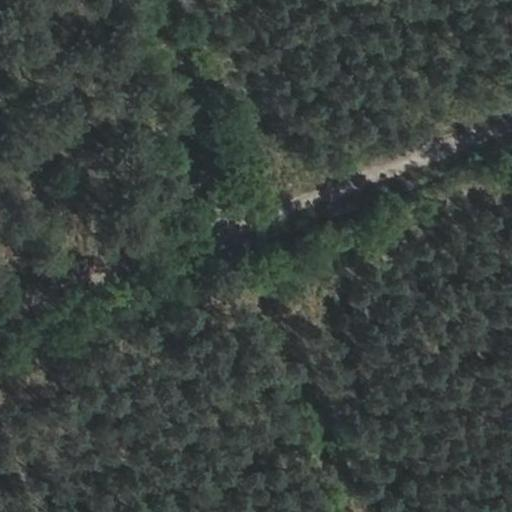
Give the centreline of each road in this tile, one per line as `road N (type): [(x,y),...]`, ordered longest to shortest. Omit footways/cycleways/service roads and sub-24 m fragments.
road 1 (track): [(0,321),(511,134)]
road 2 (track): [(234,235),(337,511)]
